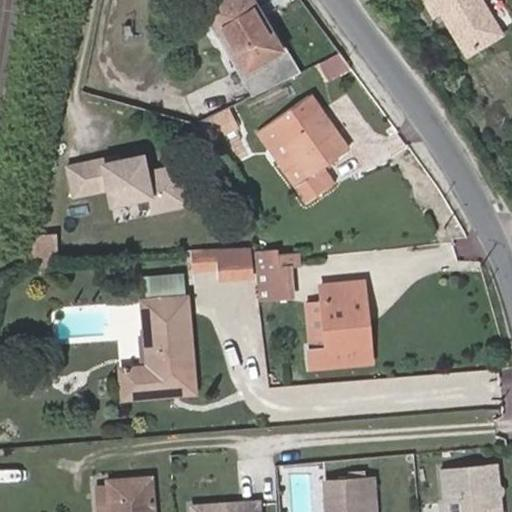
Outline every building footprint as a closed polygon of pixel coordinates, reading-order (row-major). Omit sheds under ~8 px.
[(206,0),(205,1),(243,69),(280,48),(253,0),(206,0)] [(445,14),(472,58),(504,37),(481,0),(426,0),(438,18),(445,14)] [(321,63),(330,79),(347,69),(338,54),(321,63)] [(311,94),(269,123),(305,175),(296,181),(309,200),(336,181),(323,163),(348,146),(311,94)] [(167,119),(157,95),(134,105),(142,124),(155,119),(157,124),(167,119)] [(199,146),(181,105),(168,111),(185,152),(199,146)] [(234,128),(227,114),(203,126),(210,139),(234,128)] [(171,128),(169,122),(152,129),(157,141),(170,136),(167,129),(171,128)] [(259,129),(296,181),(305,175),(269,123),(259,129)] [(59,235),(38,233),(35,266),(55,268),(59,235)] [(291,265),(268,267),(266,249),(254,250),(260,300),(294,297),(291,265)] [(284,255),(266,249),(268,267),(291,265),(298,264),(297,252),(284,255)] [(254,250),(222,252),(223,263),(224,273),(256,271),(254,250)] [(222,252),(193,254),(195,271),(204,270),(204,265),(223,263),(222,252)] [(365,281),(349,283),(350,297),(366,296),(365,281)] [(366,296),(350,297),(349,283),(321,285),(322,300),(327,349),(370,346),(366,296)] [(189,297),(143,301),(149,365),(122,367),(123,397),(197,391),(189,297)] [(309,351),(327,349),(322,300),(305,301),(309,351)] [(436,464),(440,511),(505,511),(501,459),(436,464)] [(154,511),(152,477),(108,480),(109,490),(100,490),(101,511),(154,511)] [(376,511),(375,477),(365,478),(367,511),(376,511)] [(328,511),(367,511),(365,478),(326,481),(328,511)]
